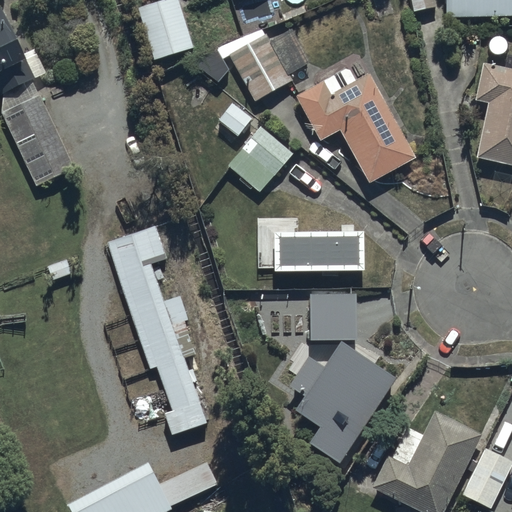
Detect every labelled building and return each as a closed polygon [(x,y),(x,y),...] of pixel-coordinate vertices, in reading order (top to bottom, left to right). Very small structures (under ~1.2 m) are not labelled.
[(193,49),(175,0),(167,0),(137,11),(156,63),(193,49)] [(235,0),(244,23),(263,17),(257,0),(235,0)] [(435,8),(433,0),(409,0),(412,13),(435,8)] [(511,0),(444,0),(445,20),(511,18),(511,0)] [(0,94),(1,97),(0,116),(38,98),(30,82),(45,74),(33,51),(21,57),(0,17),(0,94)] [(217,52),(189,64),(216,84),(228,71),(223,61),(228,57),(254,103),(293,83),(289,76),(308,66),(291,32),(270,44),(261,31),(216,49),(217,52)] [(475,159),(511,167),(511,72),(482,66),(474,101),(487,104),(475,159)] [(347,71),(295,99),(319,143),(339,132),(368,186),(415,161),(368,75),(354,83),(347,71)] [(38,98),(0,116),(36,189),(78,168),(69,148),(64,151),(38,98)] [(251,120),(231,105),(212,129),(232,144),(251,120)] [(260,128),(227,167),(259,194),(292,155),(260,128)] [(164,416),(171,437),(206,425),(184,361),(195,357),(184,323),(187,322),(179,297),(163,303),(151,266),(166,261),(155,226),(105,243),(149,370),(156,368),(172,413),(164,416)] [(364,231),(275,232),(275,271),(365,271),(364,231)] [(310,297),(309,343),(354,343),(355,297),(310,297)] [(318,431),(307,446),(336,466),(393,381),(339,345),(323,370),(308,360),(288,390),(303,400),(294,415),(318,431)] [(440,511),(450,493),(473,445),(478,437),(431,414),(421,436),(404,428),(389,460),(385,458),(369,489),(416,511),(440,511)] [(511,464),(483,450),(459,497),(488,511),(511,465),(511,464)] [(205,463),(157,488),(146,467),(67,507),(69,511),(171,511),(170,510),(217,486),(205,463)] [(336,485),(319,511),(363,511),(368,505),(336,485)]
